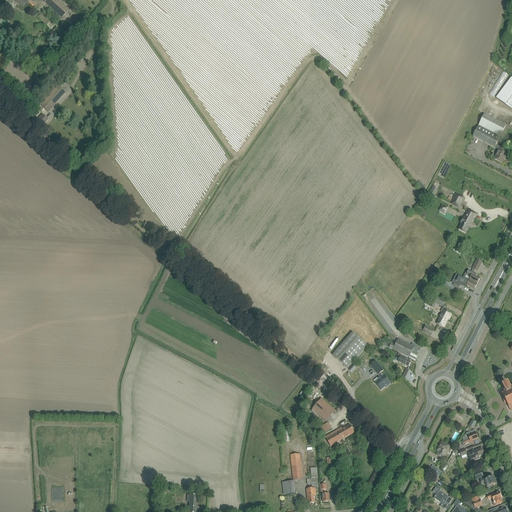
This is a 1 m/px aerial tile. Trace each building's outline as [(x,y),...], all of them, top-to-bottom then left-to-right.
[(1,0),(0,2),(0,7),(2,5),(6,8),(13,1),(22,7),(25,8),(28,3),(26,2),(23,0),(1,0)] [(70,9),(59,0),(46,0),(45,1),(63,17),(70,9)] [(511,78),(496,98),(511,109),(511,78)] [(58,86),(41,105),(48,112),(65,93),(58,86)] [(42,114),(36,121),(42,126),(48,119),(42,114)] [(484,115),(479,126),(473,137),(495,148),(499,150),(498,152),(494,159),(502,163),(506,156),(507,156),(509,152),(500,147),(496,145),(500,137),(506,126),(484,115)] [(459,204),(463,197),(456,194),(451,203),(455,205),(456,202),(459,204)] [(476,215),(468,210),(463,218),(460,223),(461,224),(458,230),(465,234),(471,223),(472,223),(476,215)] [(477,260),(472,269),(473,269),(475,270),(478,272),(482,263),(477,260)] [(466,272),(463,277),(467,279),(477,284),(480,278),(477,276),(477,275),(474,273),(468,270),(467,273),(466,272)] [(456,277),(453,282),(455,283),(460,285),(460,284),(465,286),(466,285),(467,285),(466,286),(474,290),(475,289),(476,286),(477,285),(477,284),(467,279),(463,277),(462,276),(457,274),(456,277)] [(435,297),(430,306),(434,308),(436,303),(443,307),(441,312),(442,312),(439,319),(440,320),(437,324),(443,328),(448,318),(449,319),(452,314),(444,310),(443,310),(445,306),(443,305),(445,302),(437,298),(435,297)] [(379,316),(390,334),(398,336),(398,335),(397,333),(399,332),(397,328),(395,329),(396,331),(395,331),(393,329),(394,328),(395,324),(398,324),(399,321),(389,306),(387,317),(380,315),(379,316)] [(422,331),(430,336),(434,331),(425,325),(422,331)] [(368,346),(353,333),(343,343),(336,352),(333,356),(347,369),(368,346)] [(421,348),(412,344),(411,346),(398,339),(395,345),(391,343),(389,347),(415,360),(421,348)] [(511,349),(511,351),(511,350),(511,386),(510,388),(509,387),(507,384),(503,386),(505,390),(501,393),(510,410),(511,408),(511,349)] [(410,362),(410,360),(401,356),(398,362),(408,367),(411,362),(410,362)] [(383,371),(375,361),(370,366),(378,375),(381,378),(375,383),(381,391),(387,386),(391,383),(384,375),(384,376),(382,372),(383,371)] [(326,422),(336,411),(322,399),(312,410),(326,422)] [(329,424),(324,427),(328,433),(333,430),(329,424)] [(354,433),(350,425),(343,430),(342,428),(325,437),(330,447),(354,433)] [(465,445),(465,444),(478,439),(476,433),(474,430),(467,433),(462,438),(463,441),(462,442),(463,446),(465,445)] [(449,447),(442,443),(438,450),(439,451),(437,455),(443,458),(449,447)] [(482,448),(468,454),(471,462),(479,459),(478,457),(484,454),(482,448)] [(300,454),(290,455),(293,481),(303,480),(300,454)] [(434,482),(441,472),(438,470),(434,476),(433,475),(430,479),(434,482)] [(481,471),(474,474),(476,480),(484,477),(481,471)] [(489,479),(488,477),(480,481),(481,484),(485,483),(488,488),(492,487),(492,485),(496,484),(496,483),(495,480),(495,481),(493,477),(489,479)] [(312,489),(306,489),(307,500),(308,500),(309,504),(315,503),(315,496),(316,496),(316,488),(319,488),(318,478),(307,479),(307,485),(311,484),(312,489)] [(282,482),(284,494),(295,493),(293,481),(282,482)] [(321,492),(322,492),(323,503),(330,502),(329,494),(325,494),(325,490),(326,490),(326,485),(320,486),(321,492)] [(452,500),(452,499),(453,497),(450,496),(449,498),(439,491),(441,489),(437,486),(436,488),(433,492),(436,495),(434,498),(442,504),(440,507),(444,510),(445,509),(448,511),(451,506),(448,504),(450,502),(452,500)] [(494,493),(487,496),(488,500),(492,498),(493,502),(494,506),(502,503),(500,499),(502,499),(499,492),(494,494),(494,493)] [(189,503),(188,511),(200,511),(201,507),(197,507),(197,496),(188,495),(187,502),(188,502),(188,503),(189,503)] [(466,502),(464,503),(473,510),(475,509),(483,506),(480,500),(479,497),(469,501),(466,502)]
